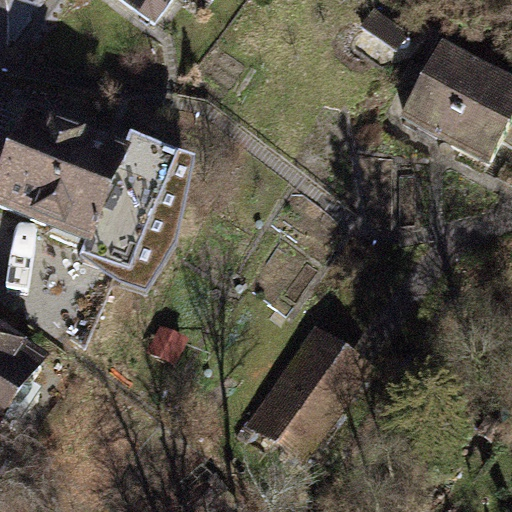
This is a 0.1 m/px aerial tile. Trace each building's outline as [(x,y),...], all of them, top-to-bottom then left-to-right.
[(180,0),(109,0),(155,34),(180,0)] [(411,38),(374,12),(359,32),(397,59),(411,38)] [(511,139),(511,89),(445,52),(400,131),(489,181),(511,139)] [(129,146),(122,162),(23,121),(0,179),(0,224),(82,259),(79,268),(114,296),(145,311),(176,261),(193,173),(129,146)] [(190,346),(161,332),(147,359),(176,374),(190,346)] [(315,333),(245,431),(305,474),(376,376),(315,333)] [(0,448),(48,376),(0,344),(0,448)] [(236,511),(240,509),(214,486),(190,511),(236,511)]
